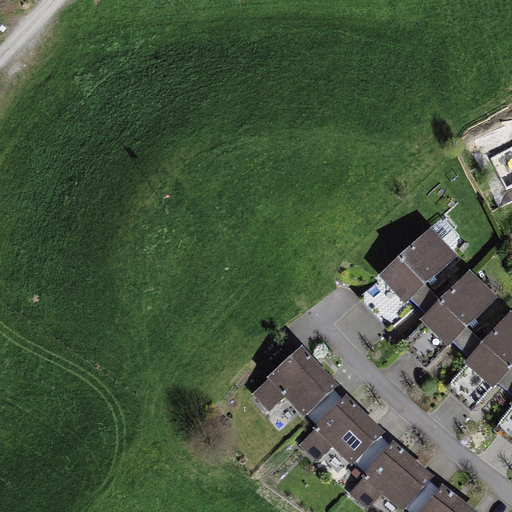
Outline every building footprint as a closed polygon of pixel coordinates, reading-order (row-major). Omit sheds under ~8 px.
[(453,260),(426,232),(356,299),(385,328),(409,305),(422,320),(437,305),(423,290),(453,260)] [(495,303),(467,275),(437,305),(422,320),(398,344),(428,372),(451,349),(465,363),(479,348),(465,333),(495,303)] [(511,370),(511,321),(507,317),(479,348),(465,363),(442,389),(472,416),(495,391),(509,405),(511,401),(511,379),(508,375),(511,370)] [(334,389),(298,351),(247,399),(264,416),(282,399),(302,420),(334,389)] [(383,438),(345,401),(296,451),(313,467),(331,450),(351,470),(383,438)] [(511,401),(509,405),(489,430),(511,448),(511,401)] [(409,511),(434,485),(394,450),(348,502),(359,511),(371,511),(383,499),(397,511),(409,511)] [(465,511),(445,495),(431,511),(465,511)]
